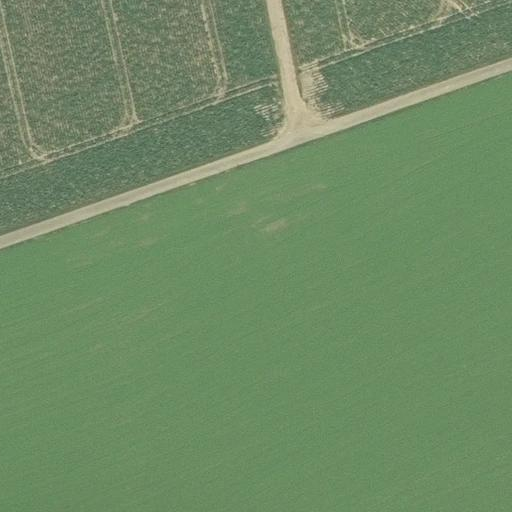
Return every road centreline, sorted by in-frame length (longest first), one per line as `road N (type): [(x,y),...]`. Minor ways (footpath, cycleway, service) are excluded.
road 1 (unclassified): [(0,240),(511,62)]
road 2 (track): [(268,0),(299,135)]
